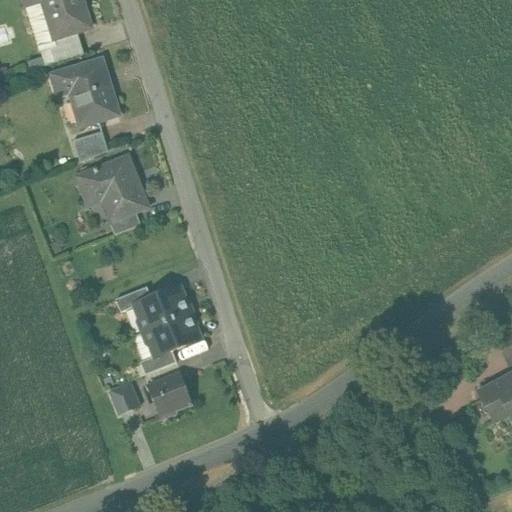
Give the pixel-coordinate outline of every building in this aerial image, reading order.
[(83,0),(28,0),(31,6),(44,2),(58,41),(93,29),(83,0)] [(81,41),(44,52),(48,65),(85,54),(81,41)] [(103,62),(55,77),(61,95),(73,91),(82,125),(119,114),(103,62)] [(103,132),(75,141),(82,162),(110,152),(103,132)] [(128,157),(76,178),(87,204),(104,198),(113,221),(114,223),(136,214),(147,210),(133,175),(135,175),(128,157)] [(136,214),(114,223),(113,221),(109,223),(115,237),(141,226),(136,214)] [(147,289),(116,301),(121,314),(135,308),(135,307),(152,300),(147,289)] [(152,300),(135,307),(135,308),(145,333),(190,315),(180,289),(152,300)] [(190,315),(145,333),(155,358),(156,359),(172,352),(200,341),(190,315)] [(511,331),(496,340),(503,353),(511,348),(511,331)] [(511,348),(503,353),(509,364),(511,362),(511,348)] [(172,352),(156,359),(155,358),(141,364),(146,377),(177,364),(172,352)] [(181,376),(148,389),(161,421),(177,414),(176,411),(192,405),(181,376)] [(511,377),(479,395),(495,425),(510,417),(511,421),(511,377)] [(133,382),(110,389),(118,414),(141,407),(133,382)]
